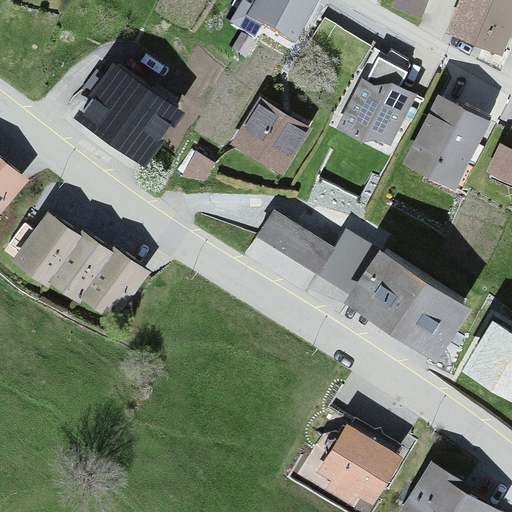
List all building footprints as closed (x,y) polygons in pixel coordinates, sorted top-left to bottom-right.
[(302,55),(333,3),(328,0),(267,0),(253,25),(302,55)] [(427,0),(395,0),(392,8),(419,20),(427,0)] [(511,52),(511,0),(469,0),(455,33),(511,56),(511,52)] [(192,110),(122,61),(82,119),(151,167),(192,110)] [(371,70),(342,127),(391,152),(420,95),(371,70)] [(497,120),(449,95),(412,164),(461,189),(497,120)] [(313,126),(263,97),(234,147),(284,176),(313,126)] [(511,191),(511,117),(511,118),(496,187),(511,191)] [(186,174),(210,179),(215,151),(191,146),(186,174)] [(0,214),(31,178),(0,152),(0,214)] [(436,360),(468,309),(347,233),(336,250),(273,210),(245,252),(305,290),(343,301),(436,360)] [(84,238),(48,212),(12,262),(48,288),(84,238)] [(114,253),(80,230),(45,281),(79,304),(114,253)] [(150,272),(114,246),(77,296),(113,323),(150,272)] [(511,327),(506,324),(476,375),(511,396),(511,327)] [(405,462),(353,428),(321,476),(374,510),(405,462)] [(504,511),(435,465),(402,511),(504,511)]
